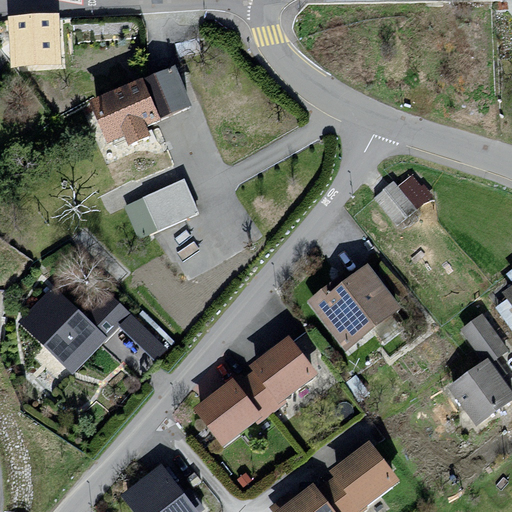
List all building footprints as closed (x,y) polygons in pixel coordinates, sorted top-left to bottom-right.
[(52,18),(7,21),(10,67),(55,64),(52,18)] [(146,135),(143,127),(162,119),(192,106),(175,66),(145,79),(93,102),(110,142),(129,134),(132,141),(146,135)] [(395,220),(416,203),(395,177),(374,195),(395,220)] [(182,183),(127,207),(141,237),(195,213),(182,183)] [(358,264),(300,309),(339,358),(397,313),(358,264)] [(53,284),(15,324),(69,375),(125,317),(102,295),(84,314),(53,284)] [(445,390),(471,429),(510,403),(488,369),(507,357),(481,317),(459,332),(481,367),(445,390)] [(188,407),(217,450),(313,385),(284,342),(188,407)] [(308,489),(273,511),(357,511),(393,488),(367,449),(308,489)] [(198,511),(165,462),(116,495),(127,511),(198,511)]
